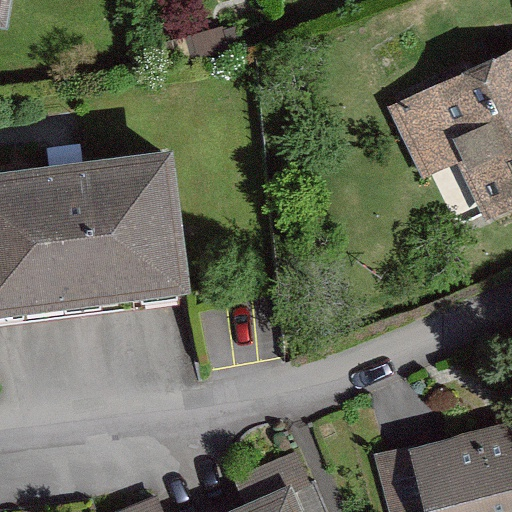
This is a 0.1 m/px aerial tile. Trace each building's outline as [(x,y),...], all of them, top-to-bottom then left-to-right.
[(511,48),(443,80),(497,198),(511,191),(511,48)] [(193,147),(0,168),(0,293),(207,271),(193,147)] [(511,511),(511,420),(416,444),(432,511),(511,511)] [(331,511),(316,474),(223,511),(331,511)] [(108,511),(171,511),(161,488),(108,511)]
